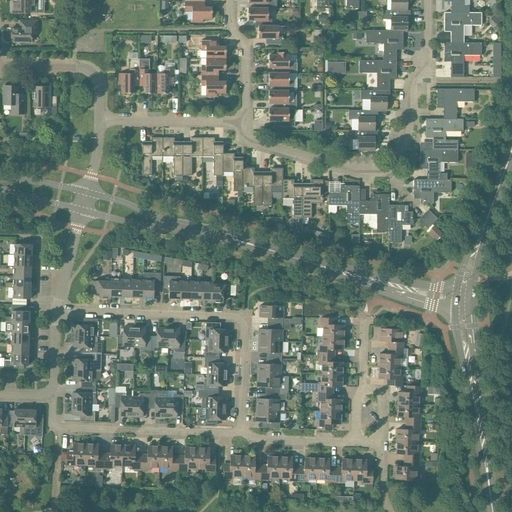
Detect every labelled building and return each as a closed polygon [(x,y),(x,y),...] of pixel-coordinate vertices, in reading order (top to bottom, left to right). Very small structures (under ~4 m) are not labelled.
[(37,0),(12,0),(12,13),(37,13),(37,0)] [(202,1),(185,0),(185,11),(192,11),(192,22),(203,22),(203,19),(212,19),(212,7),(202,7),(202,1)] [(248,0),(248,3),(258,3),(258,8),(258,9),(268,9),(276,9),(276,1),(275,0),(248,0)] [(316,0),(316,9),(329,9),(328,0),(316,0)] [(346,0),(346,9),(359,9),(359,0),(346,0)] [(407,11),(407,10),(407,2),(410,2),(410,0),(391,0),(391,10),(391,11),(407,11)] [(450,0),(451,12),(451,13),(464,13),(464,12),(469,12),(469,6),(464,6),(463,0),(450,0)] [(258,21),(258,26),(272,27),(272,26),(272,16),(268,16),(268,9),(258,9),(258,8),(248,8),(248,20),(258,21)] [(410,10),(407,10),(407,11),(391,11),(391,10),(381,10),(381,19),(392,19),(392,30),(392,31),(403,31),(407,31),(407,22),(410,22),(410,10)] [(482,13),(469,12),(464,12),(464,13),(451,13),(451,12),(444,12),(444,28),(451,28),(451,42),(451,43),(464,43),(464,42),(464,25),(481,25),(482,13)] [(328,16),(318,15),(318,22),(321,22),(321,24),(328,24),(328,16)] [(37,21),(23,21),(23,28),(12,28),(12,42),(32,42),(32,33),(37,33),(37,21)] [(272,27),(258,26),(258,38),(268,38),(268,45),(282,45),(282,34),(285,34),(285,26),(272,26),(272,27)] [(403,46),(403,31),(392,31),(392,30),(366,30),(366,43),(383,43),(383,60),(383,61),(396,61),(397,46),(403,46)] [(206,58),(226,58),(226,47),(216,46),(216,40),(201,40),(201,50),(206,50),(206,58)] [(451,43),(451,42),(444,42),(444,58),(451,58),(451,77),(464,77),(464,55),(481,55),(481,43),(464,42),(464,43),(451,43)] [(279,67),(279,73),(289,73),(289,74),(297,74),(297,62),(289,62),(289,55),(288,55),(288,52),(277,52),(277,55),(269,55),(269,67),(279,67)] [(226,58),(206,58),(206,66),(201,66),(201,76),(216,76),(216,70),(226,70),(226,58)] [(119,73),(119,84),(122,84),(122,93),(134,93),(134,86),(140,86),(140,83),(140,59),(130,59),(130,69),(130,73),(119,73)] [(157,93),(157,73),(149,73),(149,59),(140,59),(140,83),(145,83),(145,93),(157,93)] [(396,76),(396,61),(383,61),(383,60),(359,60),(359,73),(376,73),(376,90),(390,90),(390,76),(396,76)] [(327,62),(327,73),(345,74),(345,62),(327,62)] [(157,73),(157,93),(169,93),(168,83),(175,83),(179,84),(179,71),(175,70),(175,69),(165,69),(164,68),(164,67),(163,67),(162,66),(159,66),(158,67),(157,67),(157,68),(157,73)] [(279,85),(279,91),(289,91),(295,91),(295,80),(289,80),(289,74),(289,73),(279,73),(269,73),(269,76),(266,76),(266,83),(269,83),(269,85),(279,85)] [(216,76),(201,76),(201,85),(206,85),(206,96),(217,96),(217,93),(226,93),(226,81),(216,81),(216,76)] [(18,86),(4,86),(3,105),(12,105),(12,114),(25,114),(26,99),(18,99),(18,86)] [(50,86),(33,86),(33,107),(44,107),(44,116),(56,116),(56,96),(50,96),(50,86)] [(457,119),(457,102),(474,102),(474,89),(437,89),(437,104),(443,104),(443,119),(457,119)] [(376,90),(361,90),(361,99),(371,99),(371,110),(378,111),(386,111),(386,102),(390,102),(390,90),(376,90)] [(269,91),(268,103),(279,103),(279,109),(289,109),(295,109),(295,98),(295,91),(289,91),(279,91),(269,91)] [(295,127),(295,109),(289,109),(279,109),(268,108),(268,121),(279,121),(279,127),(295,127)] [(358,119),(358,130),(374,130),(374,122),(378,122),(378,111),(371,110),(349,110),(349,119),(358,119)] [(443,119),(426,119),(426,134),(432,134),(432,149),(445,149),(458,150),(458,140),(445,140),(445,132),(463,132),(463,119),(457,119),(443,119)] [(378,130),(374,130),(358,130),(348,130),(348,139),(359,139),(359,151),(374,151),(374,142),(377,142),(377,141),(380,141),(380,139),(378,139),(378,130)] [(162,156),(162,138),(151,138),(151,142),(149,142),(148,143),(142,143),(142,175),(152,175),(152,156),(162,156)] [(174,138),(162,138),(162,156),(173,156),(173,175),(176,175),(176,181),(182,181),(182,175),(182,143),(177,143),(175,142),(174,142),(174,138)] [(191,156),(202,156),(202,138),(191,138),(191,142),(190,142),(188,143),(182,143),(182,175),(191,175),(191,156)] [(214,138),(202,138),(202,156),(213,156),(213,176),(223,176),(223,172),(222,172),(222,153),(223,153),(223,143),(217,143),(215,142),(214,142),(214,138)] [(9,146),(3,143),(0,147),(0,149),(5,152),(5,154),(10,153),(10,146),(9,146)] [(445,149),(432,149),(420,149),(420,165),(427,165),(427,180),(447,180),(447,174),(440,174),(440,162),(458,162),(458,150),(445,149)] [(222,172),(223,172),(233,172),(233,191),(243,191),(243,187),(242,187),(242,168),(243,168),(243,159),(237,159),(235,157),(234,157),(234,153),(223,153),(222,153),(222,172)] [(253,206),(262,206),(262,173),(257,173),(255,172),(254,172),(254,168),(243,168),(242,168),(242,187),(243,187),(253,187),(253,206)] [(262,173),(262,206),(272,206),(272,192),(282,192),(282,187),(282,179),(283,179),(283,168),(271,168),(271,172),(270,172),(268,173),(262,173)] [(302,233),(302,217),(302,185),(297,185),(295,183),(294,183),(294,179),(283,179),(282,179),(282,187),(282,192),(282,198),(293,198),(293,217),(296,217),(296,231),(302,233)] [(308,185),(302,185),(302,217),(311,217),(311,203),(323,203),(323,179),(311,179),(311,183),(310,183),(308,185)] [(427,180),(414,180),(414,195),(420,195),(420,203),(433,203),(433,192),(451,192),(451,180),(447,180),(427,180)] [(359,223),(359,214),(359,201),(359,186),(344,185),(344,192),(329,192),(329,214),(336,214),(336,205),(347,205),(347,223),(359,223)] [(374,201),(359,201),(359,214),(377,214),(377,232),(389,232),(389,205),(389,194),(374,194),(374,201)] [(404,205),(389,205),(389,232),(389,242),(401,242),(401,225),(413,225),(413,212),(404,212),(404,205)] [(423,214),(433,224),(438,219),(428,210),(423,214)] [(433,224),(423,214),(418,219),(428,229),(433,224)] [(14,255),(31,256),(32,244),(15,244),(14,255)] [(31,256),(14,255),(14,266),(31,266),(31,256)] [(31,266),(14,266),(14,276),(31,277),(31,266)] [(143,280),(143,297),(154,298),(155,281),(161,281),(161,273),(144,273),(143,280)] [(30,288),(31,277),(14,276),(13,283),(5,283),(5,287),(13,287),(30,288)] [(163,276),(163,293),(169,293),(169,298),(180,298),(180,281),(180,277),(170,276),(163,276)] [(111,296),(121,297),(122,279),(111,279),(110,281),(111,281),(111,296)] [(132,297),(133,279),(122,279),(121,297),(132,297)] [(143,297),(143,280),(133,279),(132,297),(143,297)] [(111,281),(110,281),(93,280),(93,293),(99,293),(99,298),(111,298),(111,296),(111,281)] [(191,299),(191,281),(180,281),(180,298),(191,299)] [(202,299),(202,282),(191,281),(191,299),(202,299)] [(202,299),(212,299),(213,284),(213,282),(202,282),(202,299)] [(230,285),(213,284),(212,299),(212,302),(223,302),(223,298),(229,298),(230,285)] [(13,287),(13,299),(30,299),(30,288),(13,287)] [(260,305),(259,317),(268,318),(268,323),(283,324),(283,318),(283,306),(260,305)] [(5,317),(5,322),(12,322),(29,322),(29,311),(12,311),(12,317),(5,317)] [(321,317),(321,324),(323,324),(323,336),(344,337),(344,324),(335,324),(334,324),(334,318),(335,318),(321,317)] [(74,325),(74,335),(94,336),(97,336),(97,330),(98,319),(85,319),(85,325),(74,325)] [(29,333),(29,322),(12,322),(5,322),(5,332),(12,332),(29,333)] [(209,340),(228,341),(229,330),(218,330),(219,323),(206,322),(206,334),(209,334),(209,340)] [(282,341),(283,324),(268,323),(268,329),(259,329),(259,340),(282,341)] [(117,337),(117,350),(127,350),(127,347),(134,347),(135,327),(124,327),(124,335),(124,337),(117,337)] [(135,327),(134,347),(141,347),(141,350),(151,351),(151,338),(145,338),(145,336),(145,327),(135,327)] [(151,338),(151,351),(161,351),(161,348),(168,348),(169,328),(158,328),(158,336),(158,338),(151,338)] [(169,328),(168,348),(175,348),(174,352),(185,352),(185,339),(179,339),(179,337),(179,328),(169,328)] [(381,328),(380,341),(389,342),(391,342),(390,348),(403,348),(404,342),(401,342),(402,329),(381,328)] [(28,344),(29,333),(12,332),(11,343),(28,344)] [(424,334),(417,333),(415,346),(422,347),(424,334)] [(94,343),(94,336),(74,335),(74,347),(84,347),(84,353),(101,354),(102,343),(94,343)] [(320,348),(320,355),(333,355),(333,349),(334,349),(343,349),(344,337),(323,336),(322,348),(320,348)] [(228,352),(228,341),(209,340),(208,347),(205,347),(205,357),(217,358),(218,351),(228,352)] [(281,359),(282,341),(259,340),(258,352),(267,352),(267,358),(281,359)] [(28,355),(28,344),(11,343),(11,354),(28,355)] [(380,354),(379,366),(400,367),(401,355),(403,355),(403,348),(390,348),(390,354),(388,354),(380,354)] [(101,371),(101,354),(84,353),(84,359),(73,359),(72,370),(93,370),(101,371)] [(28,366),(28,355),(11,354),(11,362),(3,362),(3,368),(17,368),(17,365),(28,366)] [(319,361),(319,370),(322,370),(321,373),(342,374),(343,361),(334,361),(333,361),(333,355),(320,355),(319,361)] [(207,374),(227,375),(227,364),(217,364),(217,358),(205,357),(204,367),(207,367),(207,374)] [(258,363),(257,375),(281,376),(281,364),(281,359),(267,358),(267,364),(258,363)] [(379,366),(379,379),(388,379),(389,379),(389,385),(387,385),(391,385),(402,386),(402,379),(400,379),(400,367),(379,366)] [(72,370),(72,381),(83,381),(83,387),(96,387),(96,381),(101,378),(101,371),(93,370),(72,370)] [(318,392),(333,392),(333,386),(342,387),(342,374),(321,373),(321,385),(319,385),(318,392)] [(227,386),(227,375),(207,374),(207,381),(204,381),(203,391),(216,392),(216,385),(227,386)] [(280,389),(281,376),(257,375),(257,387),(266,387),(266,393),(280,393),(280,389)] [(398,392),(397,404),(418,405),(419,393),(421,393),(421,386),(407,386),(408,386),(408,392),(406,392),(398,392)] [(96,387),(83,387),(83,394),(72,393),(72,404),(92,404),(97,405),(97,402),(95,398),(96,387)] [(115,393),(115,405),(121,406),(121,408),(121,416),(131,417),(132,397),(133,397),(133,391),(127,390),(126,392),(126,393),(115,393)] [(199,391),(198,397),(202,397),(202,408),(206,408),(226,409),(226,398),(216,398),(216,392),(203,391),(199,391)] [(318,392),(318,398),(320,398),(320,410),(341,411),(341,399),(333,398),(331,398),(331,392),(318,392)] [(256,410),(279,411),(280,399),(286,400),(286,394),(280,393),(266,393),(265,398),(257,398),(256,410)] [(132,397),(131,417),(142,417),(142,408),(142,406),(149,407),(149,394),(139,394),(139,397),(133,397),(132,397)] [(149,394),(149,407),(155,407),(155,409),(155,417),(165,418),(166,398),(159,398),(160,394),(149,394)] [(166,398),(165,418),(176,418),(176,409),(176,407),(183,408),(183,395),(173,395),(173,398),(166,398)] [(92,404),(72,404),(71,415),(82,415),(82,422),(94,422),(95,411),(91,411),(92,404)] [(397,404),(397,417),(406,417),(407,417),(407,423),(420,423),(420,417),(418,417),(418,405),(397,404)] [(8,414),(8,427),(20,427),(20,435),(25,435),(26,410),(22,410),(22,408),(16,408),(16,409),(14,409),(14,414),(8,414)] [(26,410),(25,435),(35,436),(36,437),(42,437),(43,415),(36,415),(36,410),(35,410),(35,408),(29,408),(29,410),(26,410)] [(206,408),(206,416),(197,416),(197,426),(215,426),(215,419),(226,420),(226,409),(206,408)] [(8,427),(8,414),(2,414),(2,409),(0,409),(0,426),(0,431),(0,434),(4,434),(4,438),(7,438),(8,427)] [(279,411),(256,410),(256,422),(265,422),(264,428),(279,428),(279,411)] [(341,411),(320,410),(320,422),(317,422),(317,429),(331,430),(332,423),(340,424),(341,411)] [(397,429),(396,441),(417,442),(417,430),(420,430),(420,423),(407,423),(407,429),(405,429),(397,429)] [(396,441),(396,454),(405,454),(406,454),(406,460),(419,461),(419,454),(417,454),(417,442),(396,441)] [(62,452),(61,461),(66,461),(66,467),(73,467),(73,464),(85,465),(86,444),(73,443),(73,452),(66,452),(62,452)] [(86,444),(85,465),(97,465),(97,468),(103,468),(104,455),(98,455),(98,453),(98,444),(86,444)] [(104,455),(103,468),(110,468),(110,466),(122,466),(123,445),(110,445),(110,454),(110,455),(104,455)] [(123,445),(122,466),(134,467),(134,469),(141,469),(141,456),(135,456),(135,454),(135,446),(123,445)] [(141,456),(141,469),(147,469),(147,467),(159,467),(160,446),(148,446),(147,455),(147,457),(141,456)] [(160,446),(159,467),(171,468),(171,470),(178,470),(178,458),(172,457),(172,456),(173,447),(160,446)] [(178,458),(178,470),(184,471),(185,468),(197,469),(197,448),(185,447),(185,456),(184,458),(178,458)] [(197,448),(197,469),(209,469),(208,472),(215,472),(216,457),(215,457),(215,459),(209,459),(209,457),(210,448),(197,448)] [(224,464),(223,478),(230,479),(230,476),(242,477),(243,456),(230,455),(230,464),(230,466),(224,466),(224,464)] [(243,456),(242,477),(254,477),(254,480),(261,480),(261,467),(255,467),(255,465),(255,456),(243,456)] [(261,467),(261,480),(267,480),(267,478),(279,478),(280,457),(268,457),(267,465),(267,467),(261,467)] [(280,457),(279,478),(291,478),(291,481),(298,481),(298,468),(298,467),(295,466),(294,468),(292,468),(292,466),(293,458),(280,457)] [(298,468),(298,481),(304,481),(304,479),(316,479),(317,458),(305,458),(304,467),(304,468),(298,468)] [(317,458),(316,479),(328,480),(328,482),(335,482),(335,470),(329,469),(329,468),(330,459),(317,458)] [(335,470),(335,482),(342,483),(342,480),(354,481),(354,460),(342,459),(342,468),(342,470),(335,470)] [(354,460),(354,481),(366,481),(366,483),(372,484),(373,469),(372,469),(372,471),(367,471),(367,469),(367,460),(354,460)] [(395,466),(395,479),(416,480),(416,467),(419,467),(419,461),(406,460),(406,467),(404,466),(395,466)]
